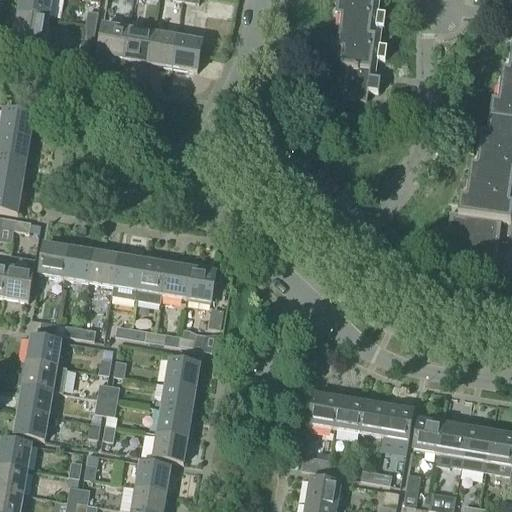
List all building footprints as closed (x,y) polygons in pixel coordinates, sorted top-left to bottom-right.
[(20,0),(18,18),(48,23),(52,0),(20,0)] [(183,0),(183,6),(198,8),(199,0),(183,0)] [(344,37),(340,70),(346,70),(342,103),(366,106),(369,84),(375,39),(369,39),(374,6),(368,5),(368,0),(337,0),(337,3),(343,4),(338,36),(344,37)] [(511,10),(505,10),(503,24),(503,27),(511,27),(511,60),(510,60),(506,92),(500,91),(495,124),(489,123),(485,155),(479,155),(474,187),(468,186),(464,219),(449,217),(447,233),(434,231),(432,249),(445,251),(442,267),(494,274),(501,226),(510,227),(511,215),(511,10)] [(87,16),(85,31),(95,32),(98,18),(87,16)] [(48,23),(18,18),(13,44),(44,49),(48,23)] [(375,31),(383,32),(385,19),(377,18),(375,31)] [(97,60),(123,64),(128,34),(103,29),(97,60)] [(95,32),(85,31),(82,45),(92,47),(95,32)] [(123,64),(147,68),(153,38),(128,34),(123,64)] [(147,68),(171,72),(177,42),(153,38),(147,68)] [(177,42),(171,72),(197,77),(202,46),(177,42)] [(377,64),(382,65),(385,65),(386,52),(379,51),(377,64)] [(3,115),(0,133),(0,140),(29,145),(34,120),(3,115)] [(0,140),(0,165),(25,169),(29,145),(0,140)] [(0,165),(0,190),(21,194),(25,169),(0,165)] [(21,194),(0,190),(0,216),(17,219),(21,194)] [(0,225),(0,233),(14,236),(15,225),(1,223),(0,225)] [(15,225),(14,236),(28,238),(30,228),(15,225)] [(38,279),(62,283),(66,253),(44,249),(38,279)] [(62,283),(86,287),(91,257),(66,253),(62,283)] [(86,287),(111,291),(116,261),(91,257),(86,287)] [(110,301),(136,305),(143,260),(127,258),(127,263),(116,261),(111,291),(110,301)] [(143,260),(136,305),(160,309),(161,300),(166,269),(158,268),(158,263),(143,260)] [(191,268),(190,273),(185,304),(211,308),(216,278),(207,276),(208,271),(191,268)] [(190,273),(166,269),(161,300),(185,304),(190,273)] [(6,272),(1,302),(28,307),(33,276),(6,272)] [(222,331),(224,313),(212,311),(210,330),(222,331)] [(39,337),(54,340),(56,329),(41,327),(39,337)] [(64,341),(79,344),(80,333),(66,331),(64,341)] [(114,342),(129,344),(131,334),(116,332),(114,342)] [(80,333),(79,344),(93,346),(95,336),(80,333)] [(131,334),(129,344),(144,347),(146,336),(131,334)] [(180,336),(179,341),(178,352),(202,356),(205,340),(180,336)] [(163,350),(178,352),(179,341),(165,339),(163,350)] [(30,342),(26,365),(57,370),(61,347),(30,342)] [(98,379),(108,381),(111,366),(101,364),(98,379)] [(22,391),(53,396),(62,398),(66,372),(57,370),(26,365),(26,366),(21,366),(18,382),(23,383),(22,391)] [(169,365),(165,389),(195,394),(199,370),(169,365)] [(116,366),(113,381),(123,383),(126,368),(116,366)] [(163,403),(161,414),(191,419),(195,394),(165,389),(156,387),(153,401),(163,403)] [(100,389),(97,404),(107,405),(109,391),(100,389)] [(22,391),(18,415),(48,420),(53,396),(22,391)] [(109,391),(107,405),(116,407),(118,392),(109,391)] [(309,429),(334,434),(340,403),(314,399),(309,429)] [(334,434),(360,438),(365,407),(340,403),(334,434)] [(95,419),(104,420),(107,405),(97,404),(95,419)] [(107,405),(104,420),(113,422),(116,407),(107,405)] [(360,438),(383,442),(388,411),(365,407),(360,438)] [(388,411),(383,442),(408,446),(413,416),(388,411)] [(161,414),(156,439),(187,444),(191,419),(161,414)] [(48,420),(18,415),(13,441),(44,446),(48,420)] [(412,455),(437,459),(443,424),(428,421),(427,426),(418,424),(412,455)] [(451,461),(463,463),(468,433),(459,431),(460,426),(443,424),(437,459),(438,459),(436,471),(449,473),(451,461)] [(87,443),(97,445),(100,430),(90,428),(87,443)] [(463,463),(486,467),(492,432),(477,429),(476,434),(468,433),(463,463)] [(105,431),(102,446),(112,447),(115,432),(105,431)] [(485,477),(509,481),(507,492),(511,492),(511,440),(508,440),(509,435),(492,432),(486,467),(485,477)] [(187,444),(156,439),(152,464),(183,469),(187,444)] [(1,445),(0,448),(0,470),(27,475),(31,450),(1,445)] [(301,476),(327,480),(328,470),(329,467),(306,463),(305,465),(303,464),(301,476)] [(68,482),(78,484),(81,469),(71,467),(68,482)] [(139,468),(135,492),(166,497),(170,473),(139,468)] [(0,470),(0,495),(23,499),(27,475),(0,470)] [(86,470),(83,485),(94,486),(96,471),(86,470)] [(342,472),(328,470),(327,480),(341,483),(342,472)] [(360,486),(375,488),(376,478),(362,476),(360,486)] [(376,478),(375,488),(389,491),(391,481),(376,478)] [(403,511),(406,511),(415,511),(420,482),(408,480),(403,511)] [(310,483),(305,509),(324,511),(336,511),(340,489),(310,483)] [(70,492),(68,507),(77,509),(79,494),(70,492)] [(135,492),(131,511),(163,511),(166,497),(135,492)] [(79,494),(77,509),(86,510),(88,495),(79,494)] [(0,495),(0,511),(20,511),(23,499),(0,495)] [(382,506),(397,509),(399,499),(384,496),(382,506)] [(428,511),(453,511),(455,504),(431,500),(428,511)]
